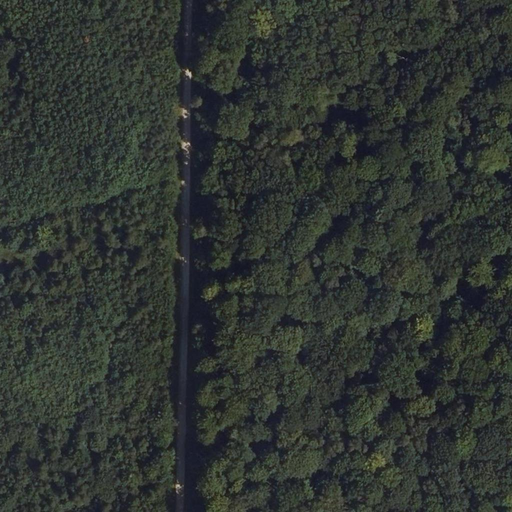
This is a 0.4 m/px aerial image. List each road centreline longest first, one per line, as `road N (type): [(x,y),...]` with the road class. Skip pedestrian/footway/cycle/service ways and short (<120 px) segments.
road 1 (track): [(189,0),(185,265)]
road 2 (track): [(185,265),(179,511)]
